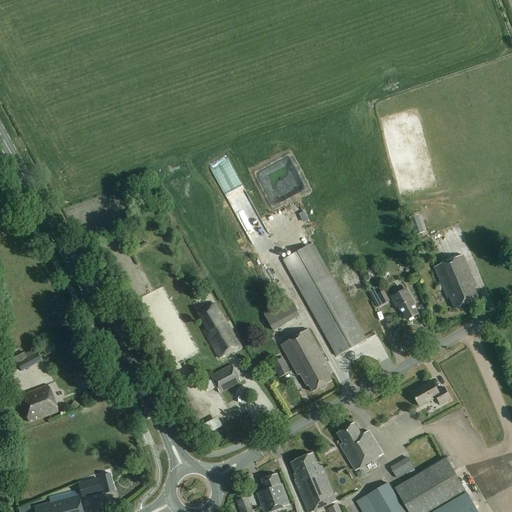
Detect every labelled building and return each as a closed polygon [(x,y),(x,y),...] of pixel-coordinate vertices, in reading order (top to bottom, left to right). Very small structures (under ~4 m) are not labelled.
[(418,216),(409,219),(416,236),(424,233),(418,216)] [(338,358),(369,340),(313,243),(283,261),(338,358)] [(435,268),(437,272),(449,300),(451,299),(455,310),(481,299),(476,287),(478,287),(465,256),(435,268)] [(399,307),(407,321),(418,314),(414,307),(415,306),(406,290),(391,298),(397,308),(399,307)] [(384,291),(378,295),(383,305),(390,301),(384,291)] [(222,357),(244,345),(232,322),(228,324),(217,303),(200,312),(208,327),(206,328),(222,357)] [(314,392),(334,380),(324,364),(328,362),(309,328),(281,344),(299,375),(301,373),(308,385),(310,384),(314,392)] [(14,358),(17,364),(21,372),(41,361),(37,353),(35,353),(33,350),(24,354),(24,353),(14,358)] [(291,372),(283,358),(271,364),(279,379),(291,372)] [(241,382),(232,365),(211,376),(212,380),(217,388),(220,394),(241,382)] [(32,378),(28,370),(19,374),(24,382),(32,378)] [(212,380),(203,385),(207,393),(217,388),(212,380)] [(437,391),(431,382),(412,393),(419,407),(436,397),(440,405),(450,399),(443,387),(437,391)] [(57,412),(48,386),(19,397),(28,422),(38,418),(39,419),(57,412)] [(281,397),(287,408),(303,401),(297,389),(281,397)] [(242,402),(236,404),(239,415),(245,414),(242,402)] [(419,414),(431,408),(429,404),(417,410),(419,414)] [(299,405),(289,408),(293,417),(302,414),(299,405)] [(261,417),(251,421),(256,430),(265,425),(261,417)] [(362,435),(355,423),(336,434),(342,444),(340,445),(354,471),(382,455),(368,431),(362,435)] [(316,465),(311,453),(291,462),(296,474),(294,474),(296,480),(295,480),(308,511),(312,511),(337,502),(322,468),(316,465)] [(329,462),(347,496),(358,490),(340,456),(329,462)] [(408,457),(390,468),(397,479),(414,469),(412,464),(408,457)] [(446,459),(439,463),(418,475),(395,488),(408,511),(435,511),(466,494),(446,459)] [(105,495),(115,492),(111,473),(100,476),(105,495)] [(281,485),(277,475),(261,480),(265,491),(257,494),(263,511),(273,511),(290,506),(282,485),(281,485)] [(104,493),(100,479),(79,484),(82,498),(104,493)] [(367,496),(376,511),(405,511),(388,483),(367,496)] [(83,511),(79,496),(76,497),(75,491),(50,497),(52,503),(35,508),(35,511),(83,511)] [(236,501),(240,511),(253,511),(247,497),(236,501)]
